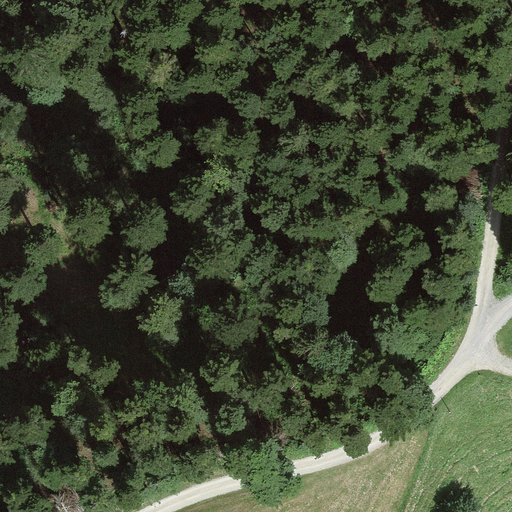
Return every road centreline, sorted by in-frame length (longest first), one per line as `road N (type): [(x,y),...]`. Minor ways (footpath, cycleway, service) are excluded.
road 1 (track): [(477,346),(414,415),(364,448),(147,511)]
road 2 (track): [(477,346),(511,105)]
